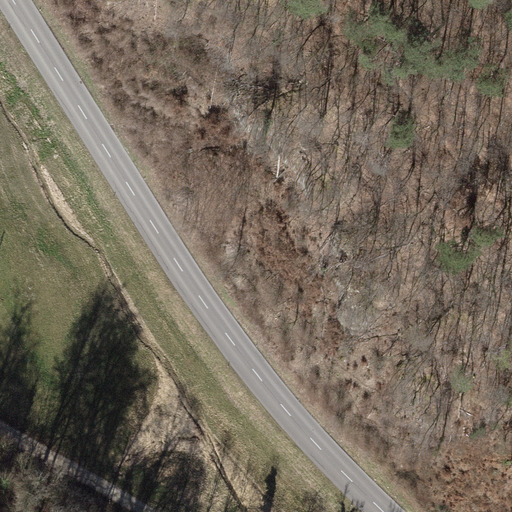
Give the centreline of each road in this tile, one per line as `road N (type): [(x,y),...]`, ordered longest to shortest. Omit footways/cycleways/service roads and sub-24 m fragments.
road 1 (tertiary): [(383,511),(195,283),(16,0)]
road 2 (track): [(136,511),(0,431)]
